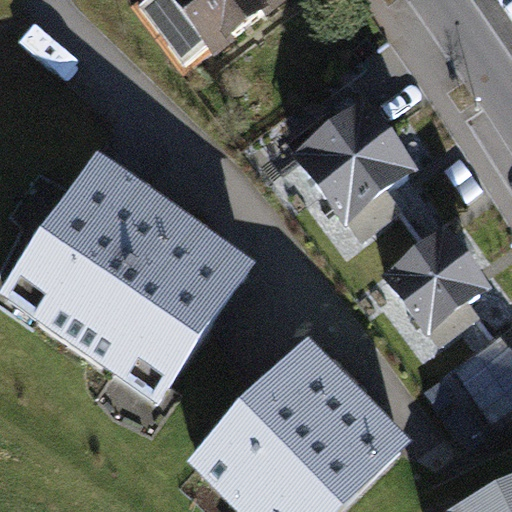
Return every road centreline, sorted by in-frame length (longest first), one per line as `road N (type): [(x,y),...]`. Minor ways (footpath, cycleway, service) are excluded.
road 1 (residential): [(49,0),(66,31),(230,191),(380,379)]
road 2 (residential): [(511,106),(443,0)]
